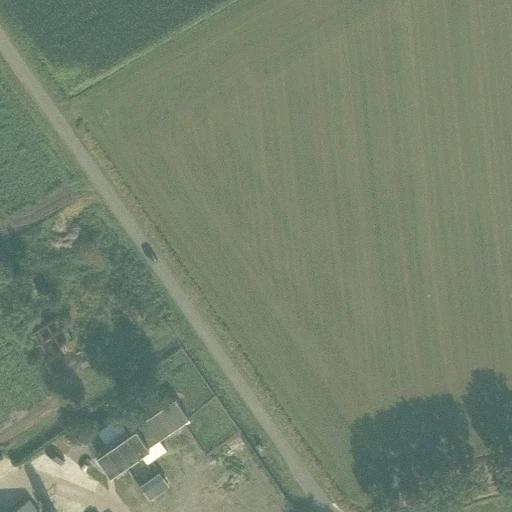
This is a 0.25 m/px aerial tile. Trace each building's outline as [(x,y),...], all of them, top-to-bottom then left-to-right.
[(58,349),(71,343),(59,315),(31,328),(39,344),(53,338),(58,349)] [(174,397),(95,452),(109,471),(139,451),(158,438),(187,417),(174,397)] [(80,424),(88,435),(98,427),(91,417),(80,424)] [(157,470),(139,483),(148,496),(167,483),(157,470)] [(7,511),(35,511),(27,499),(7,511)]
